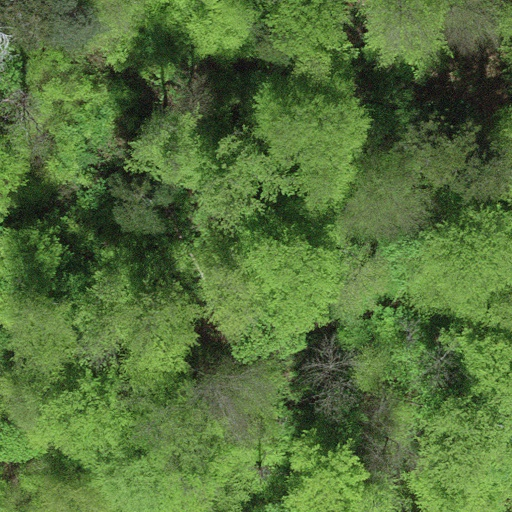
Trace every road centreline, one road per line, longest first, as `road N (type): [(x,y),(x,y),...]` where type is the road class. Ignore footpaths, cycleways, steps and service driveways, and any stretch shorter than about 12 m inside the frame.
road 1 (track): [(511,286),(244,336),(120,328),(0,304)]
road 2 (track): [(0,215),(80,175),(128,131),(215,0)]
